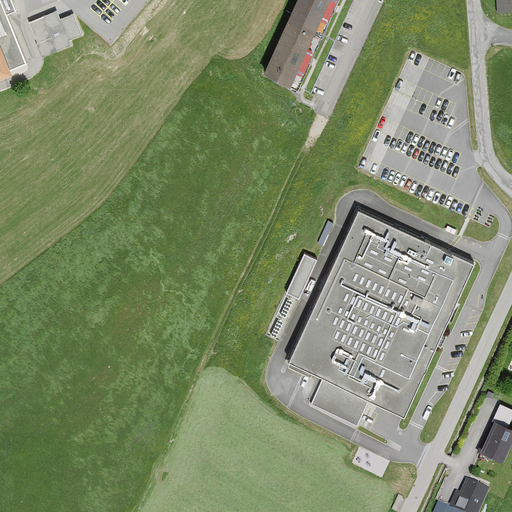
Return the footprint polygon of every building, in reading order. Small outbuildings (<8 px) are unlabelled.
[(0,0),(0,76),(12,72),(10,66),(26,60),(6,12),(15,8),(11,0),(0,0)] [(352,0),(297,0),(265,72),(297,87),(298,85),(311,91),(352,0)] [(511,0),(496,0),(497,11),(511,10),(511,0)] [(28,22),(42,56),(69,46),(66,39),(81,34),(73,14),(60,19),(56,11),(28,22)] [(359,209),(289,359),(324,375),(312,402),(356,422),(369,396),(403,412),(473,262),(359,209)] [(317,258),(304,252),(286,291),(299,297),(317,258)] [(511,416),(511,407),(500,402),(478,451),(501,461),(511,436),(511,426),(508,425),(511,416)] [(457,511),(479,511),(489,489),(466,479),(460,494),(456,492),(448,508),(457,511)]
